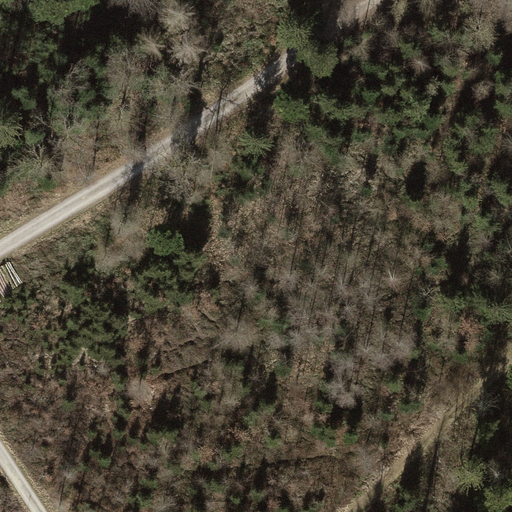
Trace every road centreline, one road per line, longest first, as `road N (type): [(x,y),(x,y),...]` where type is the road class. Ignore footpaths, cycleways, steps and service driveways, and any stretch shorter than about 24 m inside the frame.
road 1 (track): [(369,0),(0,254)]
road 2 (track): [(351,511),(511,356)]
